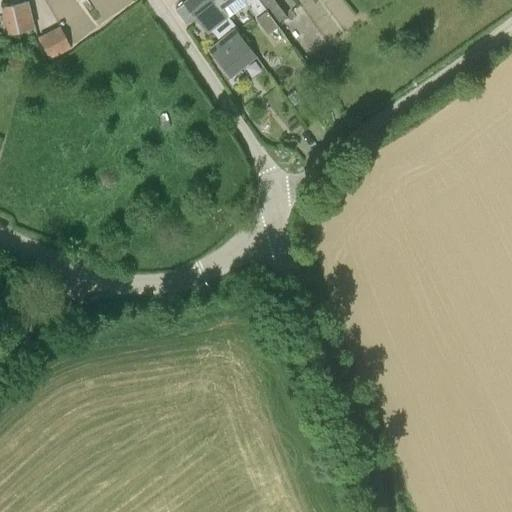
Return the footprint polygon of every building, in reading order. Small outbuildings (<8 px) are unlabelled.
[(217,0),(186,0),(176,9),(187,25),(195,18),(206,32),(210,29),(220,42),(211,49),(225,67),(251,48),(215,2),(216,1),(217,0)] [(259,0),(217,0),(216,1),(227,15),(245,2),(268,33),(278,26),(259,0)] [(259,0),(278,26),(288,18),(275,0),(259,0)] [(4,7),(4,9),(0,11),(0,32),(9,30),(10,34),(32,29),(31,27),(25,1),(4,7)] [(38,38),(47,56),(49,60),(71,49),(69,45),(60,27),(38,38)] [(333,50),(311,69),(319,79),(342,61),(333,50)] [(12,313),(0,320),(0,328),(2,331),(17,323),(12,313)]
